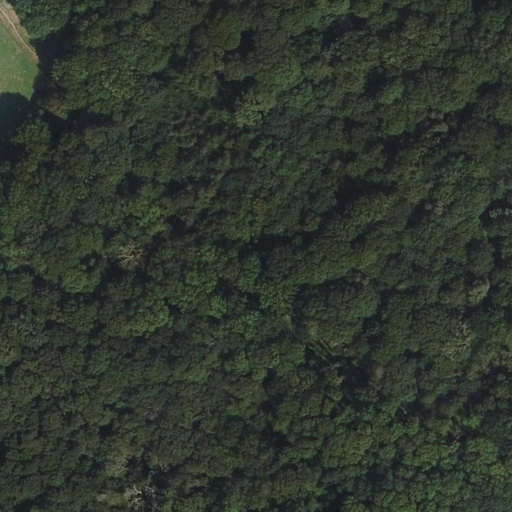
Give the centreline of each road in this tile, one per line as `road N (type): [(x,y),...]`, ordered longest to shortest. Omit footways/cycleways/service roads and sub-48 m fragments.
road 1 (track): [(51,150),(309,322),(511,476)]
road 2 (track): [(0,6),(80,102),(51,150)]
